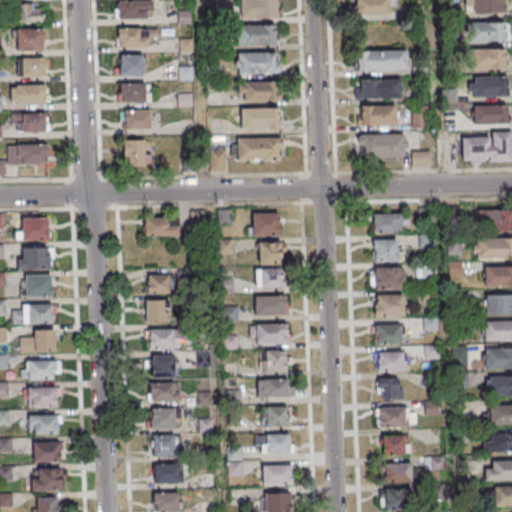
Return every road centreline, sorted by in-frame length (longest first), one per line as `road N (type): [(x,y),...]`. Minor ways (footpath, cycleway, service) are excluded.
road 1 (residential): [(105,511),(76,0)]
road 2 (residential): [(334,511),(311,0)]
road 3 (residential): [(511,184),(0,196)]
